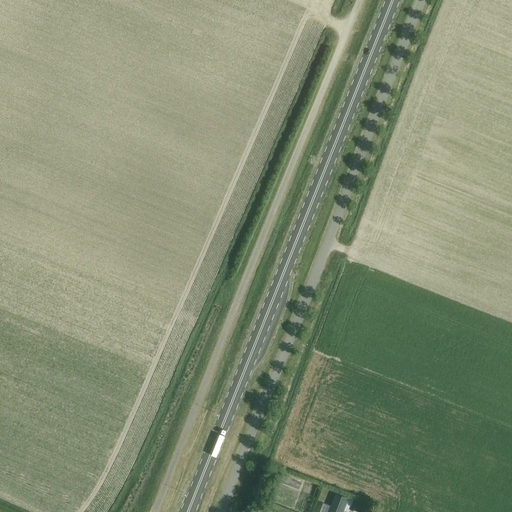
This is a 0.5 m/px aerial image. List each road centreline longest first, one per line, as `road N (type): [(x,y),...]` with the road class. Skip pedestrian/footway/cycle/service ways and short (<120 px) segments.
road 1 (primary): [(187,511),(392,0)]
road 2 (unclassified): [(154,511),(359,0)]
road 3 (unclassified): [(221,511),(422,0)]
